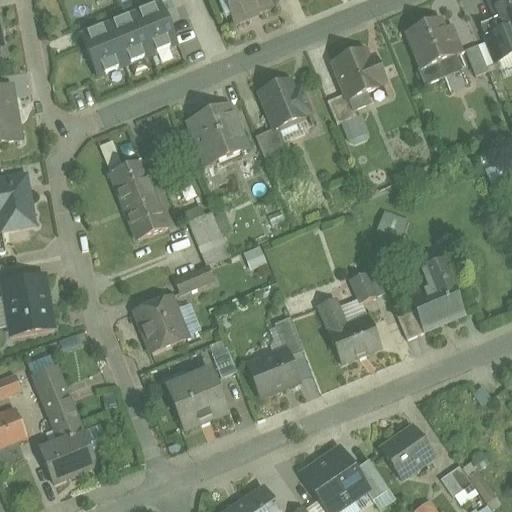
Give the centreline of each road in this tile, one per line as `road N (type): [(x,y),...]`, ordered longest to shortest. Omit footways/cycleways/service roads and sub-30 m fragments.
road 1 (residential): [(511,342),(167,485)]
road 2 (residential): [(397,0),(55,139)]
road 3 (residential): [(167,485),(97,317),(55,139)]
road 4 (residential): [(55,139),(34,0)]
